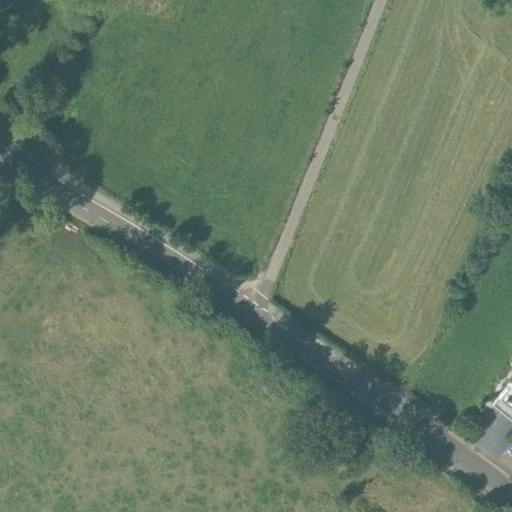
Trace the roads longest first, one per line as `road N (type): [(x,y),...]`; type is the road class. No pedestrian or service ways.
road 1 (tertiary): [(0,144),(59,193),(511,501)]
road 2 (track): [(373,0),(368,33),(256,300)]
